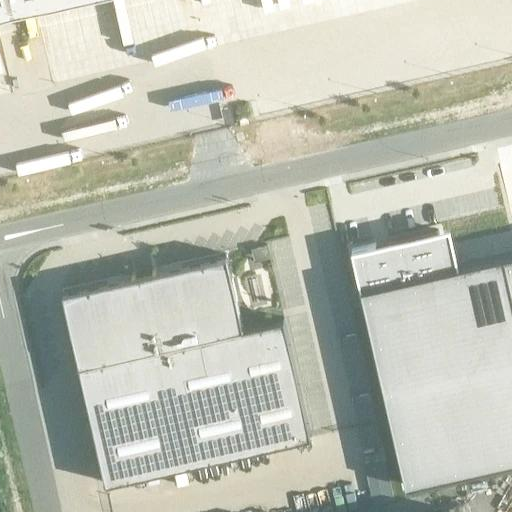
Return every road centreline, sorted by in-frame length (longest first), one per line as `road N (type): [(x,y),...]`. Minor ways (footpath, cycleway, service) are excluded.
road 1 (unclassified): [(0,240),(511,123)]
road 2 (unknown): [(104,511),(288,468),(315,457),(328,440),(319,349),(281,176)]
road 3 (unknown): [(0,119),(169,86),(220,119),(238,186)]
road 4 (unclassified): [(0,324),(43,511)]
